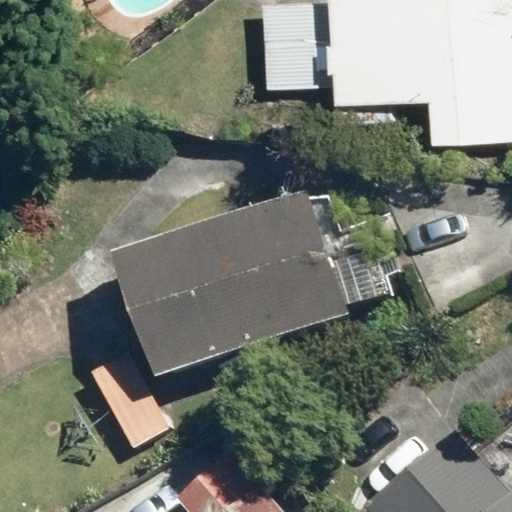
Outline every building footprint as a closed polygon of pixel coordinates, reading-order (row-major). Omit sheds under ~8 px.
[(434,104),(434,145),(511,144),(511,0),(337,0),(339,105),(434,104)] [(329,87),(331,5),(269,4),(267,86),(329,87)] [(115,249),(157,375),(355,309),(313,183),(115,249)] [(511,511),(511,483),(471,435),(381,511),(511,511)] [(293,511),(273,487),(251,459),(183,511),(293,511)]
